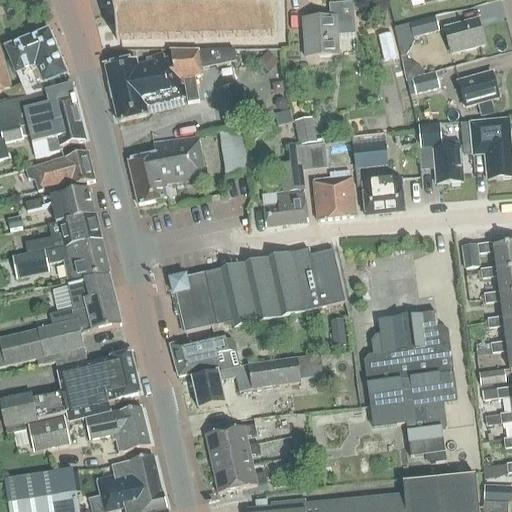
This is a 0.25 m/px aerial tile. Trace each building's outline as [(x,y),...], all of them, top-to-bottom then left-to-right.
[(113,0),(116,42),(274,37),(272,0),(113,0)] [(328,5),(329,19),(302,21),(304,59),(338,57),(337,36),(355,35),(353,4),(328,5)] [(413,40),(438,33),(434,19),(393,29),(401,58),(406,57),(414,43),(413,40)] [(449,56),(450,56),(483,48),(477,21),(443,30),(449,56)] [(7,92),(11,104),(63,91),(58,79),(66,76),(48,32),(4,50),(15,77),(16,76),(21,87),(11,91),(7,92)] [(118,124),(148,116),(147,109),(185,100),(186,105),(198,103),(194,78),(203,77),(202,70),(235,63),(234,52),(198,52),(169,52),(171,59),(163,61),(162,56),(144,60),(145,64),(137,66),(136,60),(105,67),(118,124)] [(268,74),(278,64),(268,53),(258,63),(268,74)] [(0,94),(7,92),(11,91),(0,56),(0,94)] [(408,62),(402,63),(405,80),(423,76),(422,70),(408,62)] [(463,110),(465,109),(497,100),(490,74),(456,83),(463,110)] [(439,90),(435,76),(411,82),(414,97),(439,90)] [(216,92),(221,115),(243,111),(238,87),(216,92)] [(63,91),(11,104),(0,106),(0,163),(8,161),(4,143),(22,139),(22,137),(29,135),(35,159),(62,152),(61,149),(85,143),(70,89),(63,91)] [(390,100),(390,123),(414,123),(414,100),(390,100)] [(293,127),(290,115),(274,118),(277,131),(293,127)] [(316,144),(311,120),(293,123),(298,148),(316,144)] [(508,123),(469,127),(471,150),(483,149),(486,182),(511,179),(511,167),(510,146),(508,123)] [(419,152),(432,151),(435,186),(462,184),(459,143),(447,144),(447,150),(442,150),(440,137),(450,136),(449,125),(439,126),(439,125),(417,127),(419,152)] [(229,173),(252,171),(249,129),(226,130),(229,173)] [(383,135),(351,138),(354,172),(387,169),(383,135)] [(152,144),(155,157),(127,163),(137,208),(166,201),(163,187),(205,181),(198,138),(152,144)] [(277,208),(263,209),(265,229),(307,225),(304,192),(301,165),(303,164),(301,148),(287,149),(289,165),(278,166),(281,194),(275,195),(277,208)] [(60,191),(66,191),(95,184),(87,154),(64,159),(25,172),(28,181),(34,183),(37,194),(43,192),(60,191)] [(351,177),(312,182),(317,224),(356,219),(351,177)] [(400,181),(361,185),(365,218),(404,214),(400,181)] [(50,199),(25,205),(27,214),(51,208),(55,225),(55,226),(58,226),(94,217),(88,191),(86,191),(50,199)] [(25,245),(27,256),(27,257),(45,254),(44,253),(63,249),(100,241),(94,217),(58,226),(55,226),(55,225),(48,227),(51,239),(25,245)] [(20,218),(6,221),(9,235),(22,232),(20,218)] [(63,249),(44,253),(45,254),(48,268),(63,264),(67,285),(108,276),(100,241),(63,249)] [(492,254),(494,270),(511,267),(511,246),(493,249),(492,245),(476,247),(477,256),(492,254)] [(476,247),(461,249),(464,271),(479,269),(476,247)] [(184,336),(215,328),(230,325),(232,331),(345,305),(332,253),(309,258),(308,252),(291,256),(185,280),(185,278),(169,282),(171,290),(173,297),(175,297),(184,336)] [(27,256),(11,260),(17,282),(49,275),(48,268),(45,254),(27,257),(27,256)] [(496,279),(498,294),(511,292),(511,267),(494,270),(480,272),(481,281),(496,279)] [(48,318),(51,328),(116,312),(108,277),(66,287),(72,312),(48,318)] [(499,304),(501,319),(511,317),(511,292),(498,294),(483,296),(484,306),(499,304)] [(59,363),(62,371),(87,366),(80,337),(120,327),(116,312),(51,328),(0,340),(0,370),(36,361),(38,368),(59,363)] [(390,418),(394,418),(395,428),(405,426),(409,459),(424,457),(424,462),(430,466),(445,464),(441,430),(446,430),(443,406),(457,405),(447,332),(441,328),(437,328),(435,314),(377,322),(379,337),(374,337),(370,343),(371,357),(367,357),(363,363),(369,411),(383,409),(384,414),(390,418)] [(502,329),(505,344),(511,343),(511,317),(501,319),(486,321),(488,331),(502,329)] [(346,347),(343,321),(329,323),(332,349),(346,347)] [(224,343),(222,333),(169,347),(178,378),(220,367),(221,374),(231,371),(227,355),(236,353),(234,345),(233,345),(232,341),(224,343)] [(511,343),(505,344),(490,346),(492,356),(506,353),(509,374),(511,373),(511,343)] [(106,361),(87,366),(62,371),(55,373),(60,394),(30,401),(28,396),(0,402),(0,420),(4,439),(23,435),(22,427),(65,416),(67,424),(108,415),(106,404),(139,396),(130,354),(106,359),(106,361)] [(247,368),(231,371),(221,374),(191,380),(198,412),(225,405),(220,383),(235,380),(238,394),(251,392),(251,393),(300,385),(300,381),(336,376),(333,355),(317,358),(317,356),(297,359),(297,360),(247,367),(247,368)] [(505,385),(503,372),(478,375),(479,388),(505,385)] [(511,399),(511,393),(511,394),(511,389),(481,393),(482,404),(498,402),(498,401),(511,399)] [(140,409),(109,416),(108,416),(84,422),(89,444),(110,439),(111,444),(114,444),(117,456),(149,448),(140,409)] [(511,415),(484,419),(485,429),(511,425),(511,415)] [(63,418),(27,426),(33,454),(69,446),(63,418)] [(208,457),(248,448),(246,439),(256,436),(253,426),(204,437),(208,457)] [(511,449),(511,440),(503,441),(504,451),(511,449)] [(258,445),(248,448),(208,457),(213,476),(252,467),(250,458),(260,456),(258,445)] [(100,499),(88,501),(90,511),(120,511),(124,511),(123,511),(165,511),(152,457),(110,468),(112,478),(96,481),(100,499)] [(252,467),(213,476),(217,496),(267,484),(264,474),(254,477),(252,467)] [(8,511),(77,511),(71,470),(3,481),(8,511)] [(402,485),(403,497),(304,507),(304,503),(270,506),(270,510),(247,511),(477,511),(475,478),(402,485)] [(511,488),(483,487),(482,502),(511,503),(511,488)] [(507,511),(508,505),(483,503),(482,511),(507,511)]
